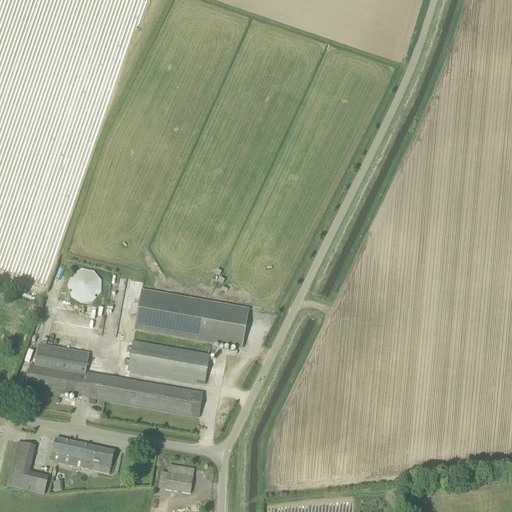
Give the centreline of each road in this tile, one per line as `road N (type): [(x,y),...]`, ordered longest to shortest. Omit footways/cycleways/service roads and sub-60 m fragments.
road 1 (unclassified): [(226,459),(385,134),(438,0)]
road 2 (unclassified): [(226,459),(0,419)]
